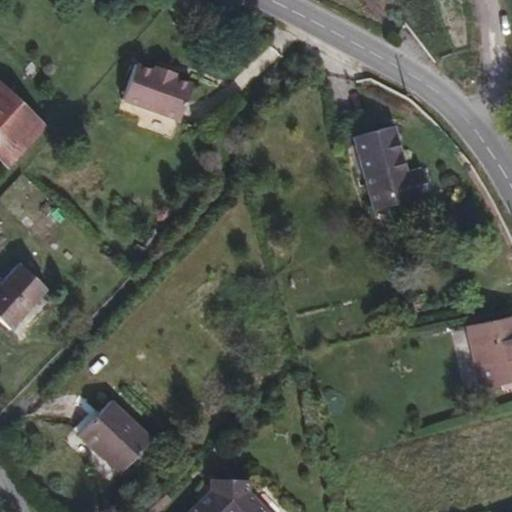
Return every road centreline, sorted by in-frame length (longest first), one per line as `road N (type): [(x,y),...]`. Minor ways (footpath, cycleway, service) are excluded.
road 1 (tertiary): [(472,121),(393,62),(272,0)]
road 2 (residential): [(485,0),(493,70),(472,121)]
